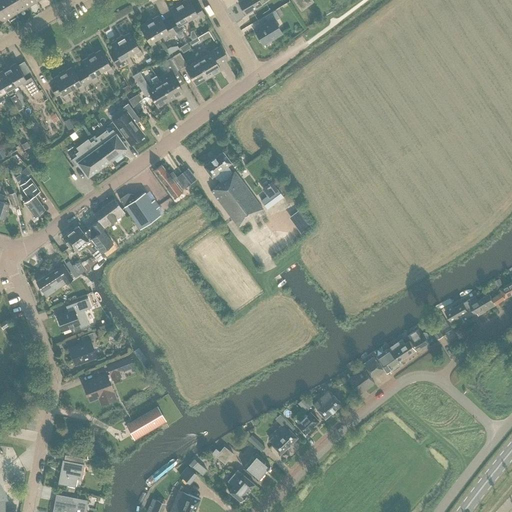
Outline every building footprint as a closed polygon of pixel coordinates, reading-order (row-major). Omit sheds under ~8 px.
[(0,0),(0,5),(7,18),(17,13),(9,0),(0,0)] [(9,0),(17,13),(26,7),(21,0),(9,0)] [(184,0),(181,2),(180,1),(177,3),(188,20),(193,17),(196,23),(201,20),(199,18),(204,15),(197,3),(192,6),(188,0),(184,0)] [(261,4),(258,0),(242,0),(238,3),(245,14),(261,4)] [(293,0),(301,11),(313,2),(311,0),(293,0)] [(182,24),(188,20),(177,3),(174,5),(175,6),(168,10),(173,18),(168,21),(177,35),(176,35),(178,38),(183,35),(181,32),(186,29),(182,24)] [(279,8),(275,10),(279,18),(283,15),(281,12),(280,10),(279,8)] [(281,34),(274,21),(279,18),(275,10),(264,17),(267,22),(254,30),(263,44),(281,34)] [(152,19),(151,18),(148,20),(159,38),(164,34),(167,40),(176,35),(177,35),(168,21),(163,24),(158,15),(152,19)] [(156,47),(153,41),(159,38),(148,20),(145,22),(146,23),(139,27),(149,44),(152,49),(156,47)] [(197,38),(200,42),(211,36),(208,32),(208,31),(197,38)] [(122,36),(119,37),(130,55),(135,52),(138,57),(143,55),(139,49),(129,33),(123,37),(122,36)] [(124,58),(130,55),(119,37),(116,39),(117,40),(110,44),(114,51),(109,54),(118,69),(128,64),(124,58)] [(210,53),(198,61),(208,78),(220,70),(217,66),(228,59),(220,46),(210,53)] [(94,54),(93,53),(90,54),(101,72),(106,69),(109,74),(114,72),(110,66),(100,50),(94,54)] [(172,57),(179,69),(186,65),(179,53),(172,57)] [(95,75),(101,72),(90,54),(87,56),(88,57),(81,61),(85,68),(80,70),(90,86),(99,81),(95,75)] [(162,63),(169,75),(176,71),(169,59),(162,63)] [(185,68),(195,85),(208,78),(198,61),(185,68)] [(8,66),(6,67),(16,85),(21,82),(24,87),(31,96),(39,91),(28,73),(23,76),(16,63),(9,67),(8,66)] [(10,88),(16,85),(6,67),(2,69),(3,71),(0,72),(0,79),(6,91),(9,97),(14,94),(10,88)] [(64,70),(61,72),(72,89),(77,86),(80,92),(90,86),(80,70),(75,73),(71,67),(65,71),(64,70)] [(66,93),(72,89),(61,72),(58,74),(59,75),(52,79),(56,85),(51,88),(56,97),(61,94),(62,95),(65,101),(69,98),(66,93)] [(149,88),(139,72),(133,76),(142,92),(149,88)] [(148,90),(158,107),(170,100),(160,83),(156,76),(151,79),(155,86),(148,90)] [(182,93),(172,76),(160,83),(170,100),(182,93)] [(138,92),(130,99),(134,104),(142,96),(138,92)] [(114,121),(131,144),(143,135),(125,112),(114,121)] [(49,117),(53,123),(58,119),(55,113),(49,117)] [(66,120),(63,122),(68,130),(73,127),(68,119),(67,119),(66,120)] [(78,163),(88,176),(125,148),(112,131),(108,134),(106,131),(96,138),(98,140),(95,143),(93,141),(90,143),(87,140),(77,147),(79,151),(76,153),(78,156),(73,159),(77,164),(78,163)] [(43,133),(35,138),(41,147),(49,142),(47,138),(44,134),(44,133),(43,133)] [(27,142),(21,145),(24,150),(29,147),(28,145),(27,142)] [(19,145),(15,147),(19,151),(24,159),(26,158),(23,152),(19,145)] [(227,166),(231,163),(222,152),(203,166),(211,178),(215,175),(220,182),(217,185),(218,186),(211,191),(238,228),(262,209),(234,172),(232,173),(227,166)] [(185,188),(185,189),(190,185),(181,173),(176,177),(172,172),(168,175),(161,165),(153,171),(173,198),(181,192),(181,191),(185,188)] [(195,181),(186,170),(181,173),(190,185),(195,181)] [(34,216),(44,209),(49,205),(42,198),(38,201),(34,195),(40,191),(30,178),(20,185),(29,198),(24,202),(34,216)] [(266,196),(260,200),(267,209),(283,197),(277,189),(271,182),(261,189),(266,196)] [(129,193),(119,200),(140,229),(161,214),(156,208),(159,206),(154,199),(152,201),(145,192),(136,198),(134,194),(129,193)] [(9,195),(13,207),(19,205),(15,193),(9,195)] [(0,218),(4,219),(9,204),(2,202),(4,196),(0,194),(0,218)] [(114,199),(94,214),(98,221),(104,228),(124,213),(114,199)] [(85,231),(100,253),(113,244),(102,230),(104,229),(104,228),(98,221),(90,227),(91,227),(85,231)] [(95,257),(100,253),(85,231),(83,233),(78,226),(62,238),(73,252),(84,244),(90,252),(90,251),(95,257)] [(68,261),(65,264),(74,277),(78,275),(72,266),(71,265),(68,261)] [(74,265),(72,266),(78,275),(85,270),(79,261),(74,265)] [(70,281),(73,279),(63,264),(36,282),(45,297),(70,281)] [(497,280),(494,282),(497,287),(502,284),(499,279),(498,279),(497,280)] [(489,294),(480,299),(487,310),(495,305),(504,299),(500,293),(491,299),(489,294)] [(68,312),(56,316),(62,331),(79,325),(80,329),(90,325),(84,310),(91,307),(87,297),(65,305),(68,312)] [(462,303),(445,313),(451,323),(468,313),(466,310),(470,307),(474,314),(477,312),(479,315),(487,310),(480,299),(477,301),(475,297),(467,301),(463,303),(462,303)] [(445,319),(438,324),(441,329),(448,325),(448,324),(447,322),(445,319)] [(436,325),(431,329),(437,339),(443,336),(436,325)] [(424,332),(422,333),(419,328),(408,335),(418,351),(429,344),(426,339),(428,338),(428,335),(426,333),(424,332)] [(96,357),(90,340),(95,339),(92,333),(81,337),(83,343),(69,348),(75,365),(96,357)] [(404,345),(401,341),(390,348),(399,362),(416,351),(409,341),(404,345)] [(391,369),(390,368),(399,362),(390,348),(378,356),(381,360),(380,361),(387,372),(391,369)] [(133,366),(129,356),(106,365),(111,380),(121,377),(119,372),(133,366)] [(366,368),(372,377),(383,369),(376,360),(366,368)] [(349,379),(360,394),(374,384),(363,368),(349,379)] [(105,376),(83,384),(88,396),(89,400),(98,397),(101,404),(114,399),(109,388),(110,387),(105,376)] [(334,410),(341,404),(333,395),(329,390),(312,405),(316,409),(324,418),(331,412),(331,413),(334,410)] [(303,398),(297,403),(305,412),(311,407),(303,398)] [(126,425),(134,439),(165,421),(157,407),(126,425)] [(318,421),(310,412),(296,425),(305,434),(318,421)] [(279,423),(283,427),(282,428),(279,425),(273,432),(275,434),(269,440),(273,444),(271,445),(280,454),(297,438),(288,429),(290,427),(283,419),(279,423)] [(256,448),(260,451),(264,447),(251,434),(245,441),(254,450),(256,448)] [(222,449),(219,452),(229,459),(233,454),(223,446),(223,448),(222,449)] [(225,465),(229,459),(219,452),(215,457),(225,465)] [(269,466),(270,466),(255,453),(243,468),(257,480),(266,471),(268,471),(269,468),(269,466)] [(83,465),(82,465),(83,459),(65,455),(64,461),(63,461),(58,483),(75,486),(76,478),(81,479),(83,465)] [(194,459),(188,465),(191,468),(192,467),(197,462),(194,459)] [(192,467),(202,476),(207,471),(196,462),(192,467)] [(246,494),(246,493),(254,484),(237,470),(235,471),(236,471),(230,478),(235,483),(228,491),(240,501),(241,500),(243,500),(246,497),(245,495),(246,494)] [(169,511),(193,511),(200,499),(179,490),(169,511)] [(56,495),(52,511),(84,511),(87,501),(73,498),(56,495)] [(151,511),(162,511),(166,504),(156,500),(151,511)]
